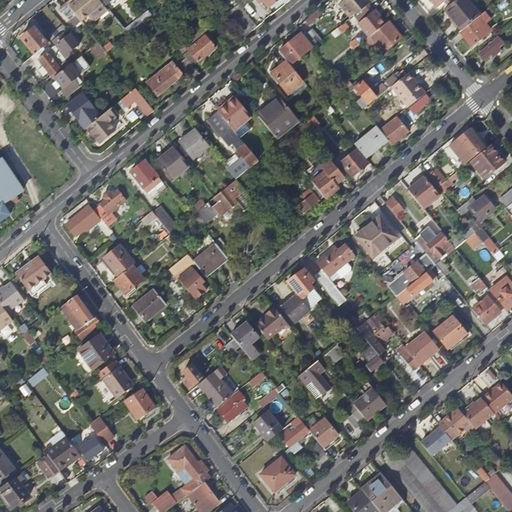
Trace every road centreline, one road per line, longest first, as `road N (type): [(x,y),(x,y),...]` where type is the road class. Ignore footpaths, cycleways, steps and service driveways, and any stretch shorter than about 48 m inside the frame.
road 1 (residential): [(148,367),(480,100)]
road 2 (residential): [(511,330),(289,511)]
road 3 (residential): [(90,176),(309,0)]
road 4 (residential): [(40,218),(148,367)]
road 5 (residential): [(0,56),(90,176)]
road 6 (residential): [(398,0),(480,100)]
road 7 (residential): [(183,415),(254,511)]
